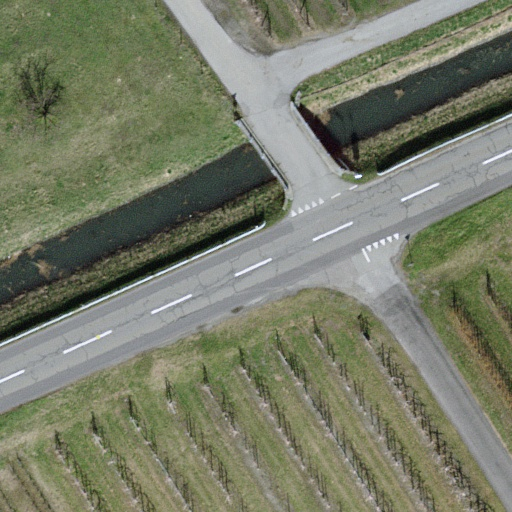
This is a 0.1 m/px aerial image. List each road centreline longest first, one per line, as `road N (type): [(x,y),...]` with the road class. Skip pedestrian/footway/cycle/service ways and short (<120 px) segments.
road 1 (secondary): [(0,381),(346,224)]
road 2 (unclassified): [(346,224),(511,489)]
road 3 (unclassified): [(185,0),(346,224)]
road 4 (track): [(441,0),(247,86)]
road 5 (secondary): [(346,224),(511,150)]
